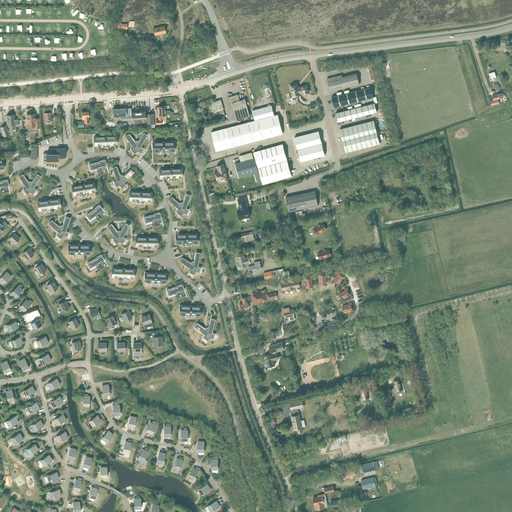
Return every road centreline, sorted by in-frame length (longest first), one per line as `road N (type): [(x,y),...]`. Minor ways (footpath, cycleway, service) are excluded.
road 1 (unclassified): [(294,511),(244,387),(178,90)]
road 2 (residential): [(230,511),(189,452),(113,426),(87,364)]
road 3 (tertiary): [(511,27),(312,55)]
road 4 (tertiary): [(0,104),(178,90)]
road 5 (unknown): [(252,410),(404,377)]
road 6 (residential): [(89,336),(81,310),(18,219)]
